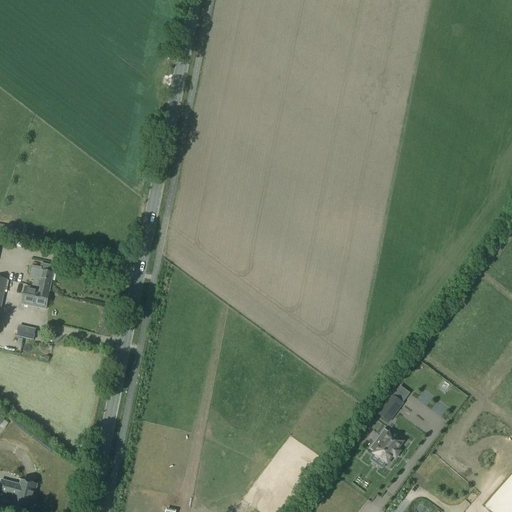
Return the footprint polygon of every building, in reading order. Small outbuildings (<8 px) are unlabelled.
[(30,266),(28,279),(32,280),(31,287),(40,289),(40,291),(49,293),(53,275),(54,268),(41,265),(40,268),(30,266)] [(45,311),(49,293),(40,291),(40,289),(31,287),(30,288),(25,287),(21,306),(45,311)] [(18,327),(16,338),(33,342),(35,331),(18,327)] [(392,397),(378,415),(389,423),(402,404),(392,397)] [(484,428),(511,449),(511,417),(500,407),(484,428)] [(384,430),(369,450),(374,453),(373,454),(387,464),(392,456),(394,458),(398,451),(397,450),(402,443),(389,433),(384,430)] [(511,465),(475,438),(456,463),(511,504),(511,465)] [(0,467),(14,473),(17,465),(1,460),(0,462),(0,467)] [(487,511),(443,477),(423,501),(436,511),(487,511)] [(1,479),(0,482),(0,492),(12,496),(13,494),(16,495),(14,505),(18,506),(18,509),(23,510),(25,508),(29,509),(36,484),(21,480),(19,484),(1,479)]
